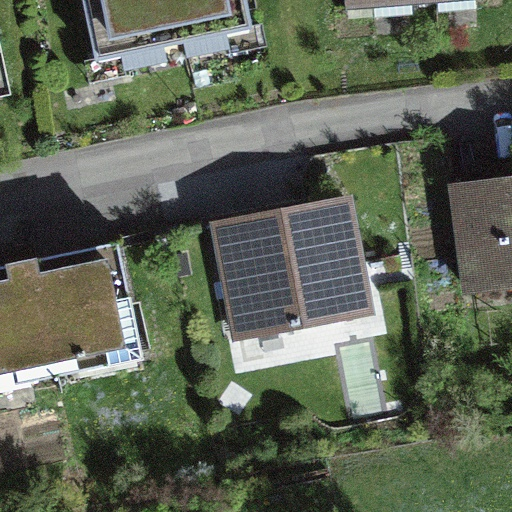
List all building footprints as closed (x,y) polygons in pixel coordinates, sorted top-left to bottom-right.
[(245,0),(83,0),(96,61),(251,28),(245,0)] [(346,0),(347,8),(447,0),(346,0)] [(511,179),(454,187),(467,287),(511,281),(511,179)] [(228,279),(240,338),(370,311),(346,197),(203,226),(214,282),(228,279)] [(0,266),(0,368),(27,363),(30,379),(58,373),(55,358),(138,341),(118,243),(0,266)]
